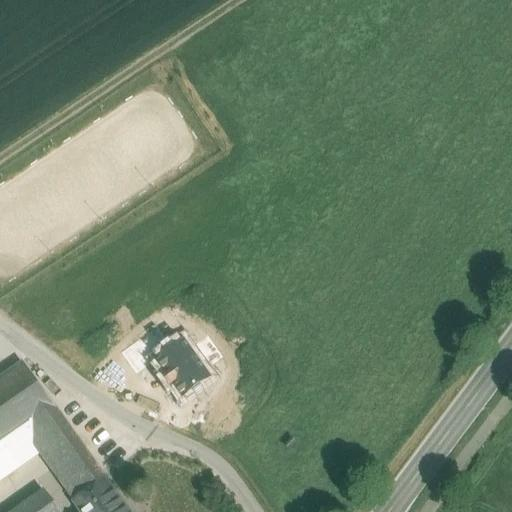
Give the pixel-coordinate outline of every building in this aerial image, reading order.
[(23,365),(0,380),(0,444),(22,429),(53,406),(23,365)] [(105,479),(53,406),(22,429),(30,440),(41,456),(74,501),(105,479)] [(22,429),(0,444),(0,461),(30,440),(22,429)] [(0,461),(0,484),(41,456),(30,440),(0,461)] [(129,511),(105,479),(74,501),(73,502),(79,511),(129,511)] [(58,511),(47,497),(42,496),(19,511),(58,511)]
